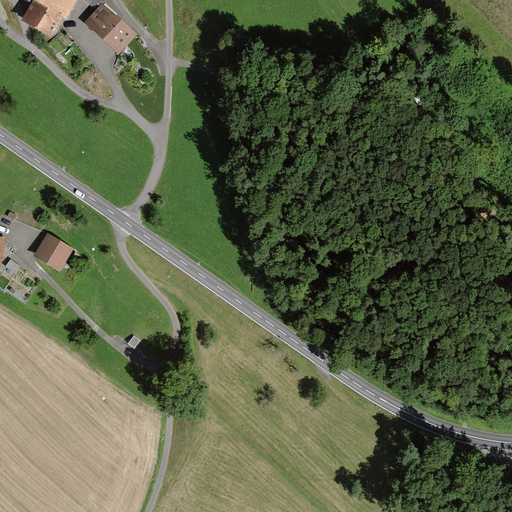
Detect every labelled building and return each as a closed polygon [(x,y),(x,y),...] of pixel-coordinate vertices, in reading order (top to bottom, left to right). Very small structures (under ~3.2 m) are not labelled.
[(73,0),(13,0),(38,12),(29,32),(52,43),(73,0)] [(105,12),(87,33),(119,59),(136,39),(105,12)] [(96,67),(81,76),(93,94),(107,85),(96,67)] [(74,252),(50,241),(38,268),(61,279),(74,252)] [(129,342),(136,346),(141,339),(134,335),(129,342)]
